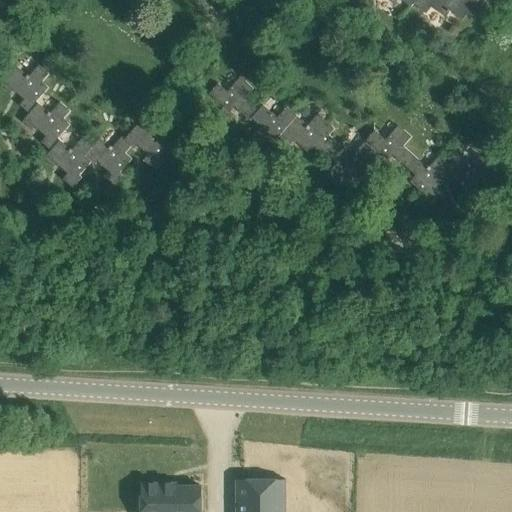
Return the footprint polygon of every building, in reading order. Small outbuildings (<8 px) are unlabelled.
[(0,0),(0,22),(1,23),(0,24),(0,28),(9,36),(26,17),(14,7),(19,0),(0,0)] [(417,0),(414,4),(426,14),(433,6),(446,17),(449,13),(447,11),(449,9),(463,20),(468,13),(472,17),(486,0),(417,0)] [(29,114),(38,104),(37,102),(49,88),(42,82),(49,75),(39,65),(29,77),(17,67),(0,85),(11,94),(14,91),(24,100),(20,106),(29,114)] [(249,120),(250,118),(250,117),(257,109),(243,97),(252,88),(238,76),(226,90),(217,82),(207,93),(222,106),(219,109),(229,117),(232,114),(228,111),(233,106),(249,120)] [(51,151),(60,141),(58,139),(70,125),(64,119),(71,112),(60,103),(50,114),(38,104),(29,114),(22,122),(33,131),(36,128),(46,137),(41,143),(51,151)] [(250,117),(250,118),(259,126),(247,140),(257,149),(271,134),(275,138),(274,139),(281,145),(286,140),(278,134),(295,114),(286,106),(276,117),(262,104),(257,109),(250,117)] [(307,125),(295,114),(278,134),(286,140),(290,144),(293,140),(306,152),(310,148),(316,154),(320,149),(329,157),(340,145),(328,135),(334,128),(317,113),(307,125)] [(135,149),(138,146),(149,155),(144,161),(157,171),(166,161),(161,157),(172,145),(165,139),(173,130),(163,120),(153,132),(141,122),(125,139),(125,140),(132,147),(135,149)] [(375,130),(366,140),(384,156),(378,163),(379,163),(384,167),(390,161),(389,160),(393,155),(408,168),(417,158),(403,146),(412,136),(398,125),(386,139),(375,130)] [(84,157),(92,163),(95,166),(98,162),(108,172),(104,177),(114,186),(123,176),(120,174),(133,160),(126,154),(132,147),(125,140),(125,139),(122,137),(112,148),(100,138),(92,148),(84,157)] [(60,141),(51,151),(44,159),(54,168),(57,165),(68,174),(63,180),(74,189),(83,178),(80,176),(92,163),(84,157),(92,148),(82,140),(72,151),(60,141)] [(344,141),(340,145),(329,157),(336,163),(325,176),(337,187),(346,177),(350,181),(356,174),(360,178),(372,164),(375,167),(379,163),(378,163),(384,156),(366,140),(356,151),(344,141)] [(450,179),(451,180),(464,191),(462,194),(472,203),(482,193),(476,188),(486,177),(489,180),(498,170),(480,153),(469,165),(457,155),(449,165),(448,166),(456,173),(450,179)] [(448,183),(451,180),(450,179),(456,173),(448,166),(449,165),(439,156),(428,168),(417,158),(408,168),(416,175),(410,182),(424,194),(422,197),(432,206),(441,195),(436,191),(445,180),(448,183)] [(285,511),(286,479),(237,479),(237,511),(285,511)] [(142,484),(142,495),(137,495),(137,511),(202,511),(203,487),(167,487),(167,484),(142,484)]
